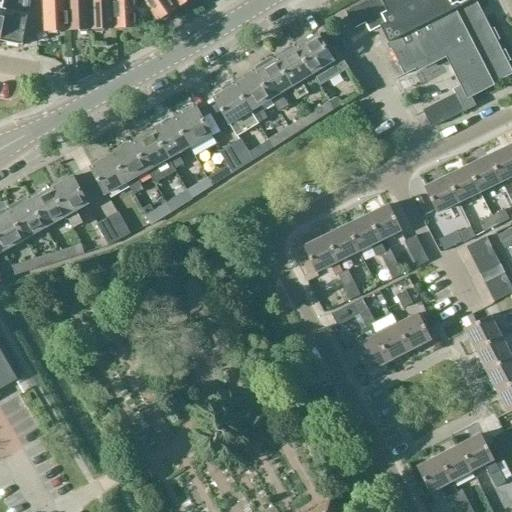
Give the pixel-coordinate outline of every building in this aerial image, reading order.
[(0,0),(0,41),(0,42),(7,10),(8,0),(0,0)] [(29,14),(31,0),(8,0),(7,10),(0,42),(22,46),(29,14)] [(67,0),(44,0),(45,31),(48,31),(51,34),(56,34),(58,30),(68,30),(67,0)] [(67,0),(68,30),(79,30),(81,33),(87,33),(89,30),(91,29),(90,0),(67,0)] [(90,0),(91,29),(94,29),(97,32),(101,32),(104,29),(115,29),(113,0),(90,0)] [(136,0),(113,0),(115,29),(124,29),(124,32),(135,31),(135,28),(138,28),(136,0)] [(143,0),(158,22),(161,20),(164,21),(168,18),(169,15),(178,9),(171,0),(143,0)] [(171,0),(178,9),(186,4),(190,5),(194,2),(194,0),(171,0)] [(380,28),(389,46),(454,13),(491,86),(511,75),(511,71),(475,0),(372,0),(347,13),(356,30),(366,25),(371,33),(380,28)] [(491,86),(454,13),(389,46),(404,75),(447,53),(463,84),(457,87),(452,90),(455,95),(423,111),(431,128),(476,106),(470,96),(491,86)] [(348,70),(334,47),(327,52),(317,36),(296,48),(312,74),(319,87),(348,70)] [(312,74),(296,48),(294,49),(293,47),(288,49),(283,52),(285,55),(275,61),(291,87),(299,100),(308,94),(301,81),(312,74)] [(270,99),(271,99),(279,111),(288,106),(281,93),(291,87),(275,61),(274,61),(273,59),(270,58),(263,63),(263,66),(264,68),(254,73),(270,99)] [(244,80),(233,86),(249,112),(257,125),(268,119),(260,106),(270,99),(254,73),(253,74),(252,72),(246,73),(242,77),(244,80)] [(249,112),(233,86),(231,84),(226,86),(222,90),(223,92),(214,98),(237,137),(257,125),(249,112)] [(329,102),(308,115),(314,123),(334,110),(329,102)] [(184,115),(174,121),(189,147),(210,135),(195,109),(194,110),(192,107),(187,109),(183,112),(184,115)] [(314,123),(308,115),(288,128),(294,136),(314,123)] [(177,154),(189,147),(174,121),(173,121),(171,119),(166,120),(162,124),(163,127),(153,133),(168,159),(174,170),(184,165),(177,154)] [(294,136),(288,128),(267,141),(273,149),(294,136)] [(147,171),(153,182),(174,170),(168,159),(153,133),(152,133),(150,131),(145,132),(141,136),(142,139),(132,145),(147,171)] [(230,147),(243,167),(254,161),(241,140),(230,147)] [(147,171),(132,145),(131,145),(129,142),(124,144),(120,148),(121,151),(111,156),(126,183),(127,183),(134,195),(143,190),(136,177),(147,171)] [(511,150),(509,146),(488,156),(501,182),(511,176),(511,150)] [(207,178),(212,187),(243,167),(230,147),(219,153),(227,166),(207,178)] [(105,195),(126,183),(111,156),(90,168),(105,195)] [(501,182),(488,156),(467,167),(479,192),(501,182)] [(479,192),(467,167),(445,177),(458,203),(479,192)] [(458,203),(445,177),(424,188),(436,213),(450,207),(456,218),(464,214),(458,203)] [(191,200),(212,187),(207,178),(186,192),(191,200)] [(87,205),(72,179),(51,191),(66,217),(73,229),(83,224),(76,211),(87,205)] [(66,217),(51,191),(30,202),(45,229),(66,217)] [(171,213),(191,200),(186,192),(166,205),(171,213)] [(45,229),(30,202),(28,204),(26,201),(24,201),(17,205),(16,207),(17,209),(9,214),(24,241),(45,229)] [(171,213),(166,205),(146,217),(151,225),(171,213)] [(388,205),(367,215),(380,241),(401,231),(388,205)] [(504,210),(492,217),(497,227),(509,220),(504,210)] [(24,241),(9,214),(7,215),(6,213),(3,212),(0,213),(0,247),(3,252),(24,241)] [(130,235),(118,213),(107,219),(119,241),(130,235)] [(380,241),(367,215),(346,226),(358,252),(370,246),(376,257),(380,255),(385,252),(380,241)] [(497,227),(492,217),(479,223),(484,233),(497,227)] [(119,241),(107,219),(97,225),(109,247),(119,241)] [(449,238),(450,238),(440,220),(428,227),(439,249),(451,242),(449,238)] [(358,252),(346,226),(324,236),(337,262),(358,252)] [(463,244),(476,237),(471,228),(458,234),(463,244)] [(511,235),(510,230),(499,235),(505,249),(511,245),(511,235)] [(337,262),(324,236),(303,247),(316,273),(337,262)] [(490,248),(485,239),(467,248),(472,257),(490,248)] [(427,263),(415,240),(403,246),(415,269),(427,263)] [(81,245),(58,252),(61,262),(84,255),(81,245)] [(494,256),(490,248),(472,257),(476,266),(494,256)] [(390,250),(385,252),(380,255),(386,267),(396,262),(390,250)] [(61,262),(58,252),(35,259),(38,269),(61,262)] [(499,265),(494,256),(476,266),(481,274),(499,265)] [(38,269),(35,259),(12,266),(15,276),(38,269)] [(402,275),(396,262),(386,267),(392,280),(402,275)] [(503,274),(499,265),(481,274),(485,283),(503,274)] [(338,275),(344,288),(354,283),(348,271),(338,275)] [(508,283),(503,274),(485,283),(490,292),(508,283)] [(360,296),(354,283),(344,288),(350,301),(360,296)] [(511,291),(508,283),(490,292),(494,301),(511,291)] [(412,304),(406,291),(396,296),(403,309),(412,304)] [(337,327),(359,316),(368,311),(362,299),(331,315),(337,327)] [(375,324),(368,311),(359,316),(365,329),(366,329),(371,326),(375,324)] [(397,326),(411,351),(432,340),(419,315),(397,326)] [(465,329),(476,350),(500,338),(490,317),(465,329)] [(367,342),(355,348),(345,353),(349,361),(359,356),(368,373),(389,362),(376,337),(371,326),(366,329),(365,329),(361,331),(367,342)] [(411,351),(397,326),(376,337),(389,362),(411,351)] [(511,334),(511,332),(500,338),(476,350),(486,372),(511,359),(511,358),(511,334)] [(0,389),(17,380),(0,349),(0,389)] [(511,358),(511,359),(486,372),(497,393),(511,384),(511,358)] [(511,384),(497,393),(508,414),(511,412),(511,384)] [(472,471),(483,465),(496,488),(505,483),(499,471),(493,460),(480,435),(459,446),(472,471)] [(459,446),(438,458),(451,482),(452,482),(472,471),(459,446)] [(451,482),(438,458),(417,469),(430,493),(441,488),(446,498),(452,496),(457,492),(452,482),(451,482)] [(462,490),(457,492),(452,496),(458,508),(468,502),(462,490)] [(336,511),(331,501),(311,511),(336,511)] [(473,511),(468,502),(458,508),(460,511),(473,511)]
